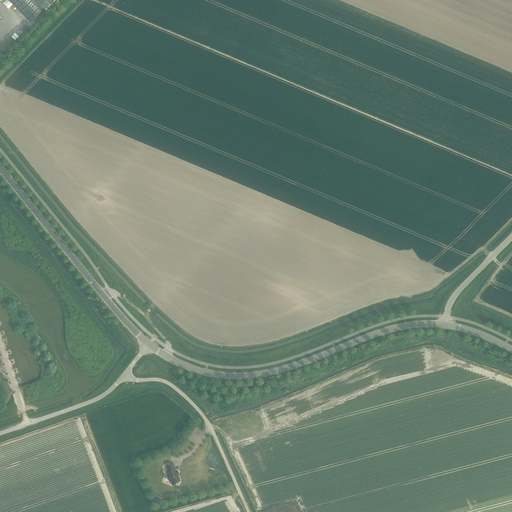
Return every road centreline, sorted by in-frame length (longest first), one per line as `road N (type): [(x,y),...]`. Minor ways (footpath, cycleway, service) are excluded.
road 1 (secondary): [(445,325),(382,331),(246,376),(203,372),(148,344)]
road 2 (secondary): [(148,344),(0,169)]
road 3 (unclassified): [(0,433),(98,399),(148,344)]
